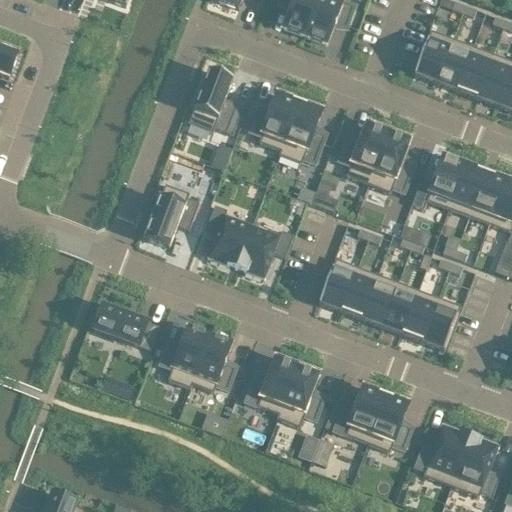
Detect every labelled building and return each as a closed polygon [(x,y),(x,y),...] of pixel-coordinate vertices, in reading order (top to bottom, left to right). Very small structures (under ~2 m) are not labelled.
[(105,0),(125,7),(125,8),(126,8),(129,0),(105,0)] [(214,0),(214,2),(217,3),(217,2),(236,10),(239,11),(240,8),(239,8),(242,0),(214,0)] [(280,0),(279,5),(290,10),(283,29),(305,38),(319,0),(280,0)] [(319,0),(305,38),(327,46),(335,26),(346,31),(355,8),(343,3),(344,0),(319,0)] [(454,4),(452,11),(463,15),(465,8),(454,4)] [(465,8),(463,15),(474,19),(476,12),(465,8)] [(495,19),(492,26),(503,31),(506,23),(495,19)] [(511,25),(506,23),(503,31),(511,33),(511,25)] [(431,32),(414,77),(436,85),(453,41),(431,32)] [(453,41),(436,85),(456,93),(473,48),(453,41)] [(0,76),(9,80),(10,77),(17,58),(18,55),(16,54),(0,48),(0,76)] [(473,48),(456,93),(477,101),(493,56),(473,48)] [(511,62),(493,56),(477,101),(497,108),(511,68),(511,62)] [(511,68),(497,108),(511,114),(511,68)] [(189,124),(188,125),(213,135),(214,134),(213,133),(214,130),(226,134),(237,106),(225,101),(232,82),(233,82),(233,81),(208,72),(208,73),(199,96),(196,95),(192,107),(195,108),(189,124)] [(252,128),(250,134),(261,138),(259,145),(280,153),(279,157),(279,158),(300,104),(277,96),(276,98),(277,98),(270,115),(258,111),(257,115),(252,128)] [(300,104),(279,158),(302,166),(303,162),(315,166),(326,137),(314,132),(321,114),(321,115),(322,113),(300,104)] [(249,112),(244,125),(252,128),(257,115),(249,112)] [(347,140),(339,163),(350,168),(346,179),(369,187),(389,133),(367,125),(359,145),(347,140)] [(389,133),(369,187),(391,195),(392,191),(404,195),(415,166),(403,162),(411,142),(389,133)] [(420,184),(412,207),(424,211),(427,203),(449,211),(466,167),(443,158),(432,188),(420,184)] [(224,172),(227,166),(214,161),(211,167),(224,172)] [(466,167),(449,211),(469,219),(486,174),(466,167)] [(486,174),(469,219),(489,227),(506,182),(486,174)] [(511,184),(506,182),(489,227),(511,235),(508,243),(511,244),(511,184)] [(146,238),(145,240),(147,241),(167,248),(169,249),(170,247),(177,229),(189,233),(199,204),(188,200),(188,198),(189,198),(190,195),(187,194),(187,195),(167,187),(165,186),(164,189),(160,200),(159,202),(146,238)] [(215,208),(206,231),(218,235),(209,258),(208,258),(208,259),(236,270),(252,228),(225,218),(227,212),(215,208)] [(406,227),(402,238),(412,242),(417,231),(406,227)] [(252,228),(236,270),(265,281),(265,280),(264,279),(273,256),(285,260),(294,237),(282,233),(280,238),(252,228)] [(360,231),(357,238),(368,242),(371,235),(360,231)] [(371,235),(368,242),(379,247),(382,239),(371,235)] [(402,240),(399,248),(410,252),(413,245),(402,240)] [(411,252),(422,256),(425,249),(413,245),(411,252)] [(445,248),(442,256),(453,260),(456,252),(445,248)] [(456,252),(453,260),(464,264),(467,256),(456,252)] [(431,259),(425,257),(420,269),(426,271),(431,259)] [(320,303),(319,306),(341,314),(358,269),(336,261),(332,270),(331,273),(320,303)] [(441,261),(438,269),(449,273),(452,265),(441,261)] [(452,265),(449,273),(460,277),(463,270),(452,265)] [(358,269),(341,314),(361,322),(378,277),(358,269)] [(378,277),(361,322),(381,329),(398,285),(378,277)] [(398,285),(381,329),(402,337),(418,292),(398,285)] [(418,292),(402,337),(422,345),(439,300),(418,292)] [(439,300),(422,345),(444,353),(445,350),(457,320),(458,317),(461,308),(439,300)] [(150,353),(159,329),(103,307),(94,332),(150,353)] [(169,344),(160,367),(172,371),(168,382),(190,391),(210,337),(188,329),(180,348),(169,344)] [(210,337),(190,391),(191,391),(192,386),(214,394),(216,388),(228,393),(236,370),(225,365),(232,345),(210,337)] [(256,375),(245,404),(278,417),(277,421),(277,422),(298,368),(275,360),(268,379),(256,375)] [(298,368),(277,422),(300,430),(304,419),(315,424),(324,401),(312,396),(320,376),(298,368)] [(130,401),(135,388),(123,384),(118,397),(130,401)] [(343,408),(334,433),(368,446),(386,397),(363,389),(363,391),(356,408),(345,404),(343,408)] [(386,397),(368,446),(390,454),(392,448),(404,453),(413,430),(401,425),(407,407),(408,408),(409,406),(386,397)] [(334,405),(324,430),(334,433),(343,408),(334,405)] [(227,421),(208,414),(202,430),(221,437),(227,421)] [(422,447),(413,470),(425,475),(423,478),(451,489),(470,438),(442,427),(441,428),(442,428),(433,452),(422,447)] [(470,438),(451,489),(479,499),(480,496),(492,500),(501,477),(489,473),(498,449),(499,450),(499,448),(470,438)] [(45,511),(73,511),(77,505),(52,496),(45,511)]
